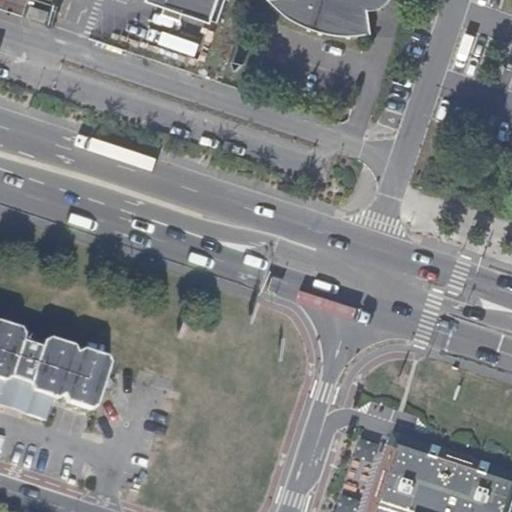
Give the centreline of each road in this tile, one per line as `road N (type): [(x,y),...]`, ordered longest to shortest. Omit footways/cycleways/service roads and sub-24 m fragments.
road 1 (secondary): [(374,252),(0,125)]
road 2 (secondary): [(0,191),(357,314)]
road 3 (residential): [(457,0),(374,252)]
road 4 (unclassified): [(290,511),(357,314)]
road 5 (secondary): [(357,314),(511,363)]
road 6 (secondary): [(511,298),(374,252)]
road 7 (unknown): [(117,431),(0,389)]
